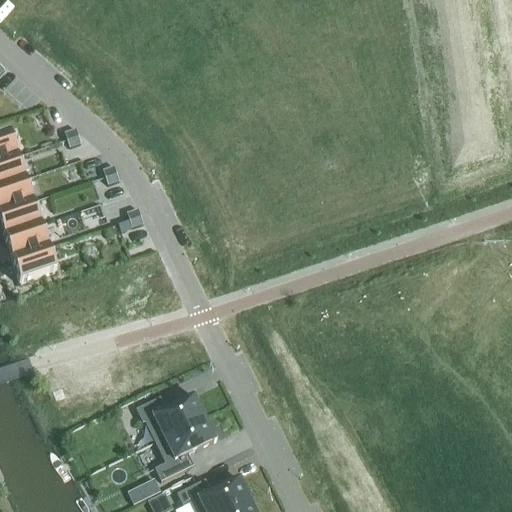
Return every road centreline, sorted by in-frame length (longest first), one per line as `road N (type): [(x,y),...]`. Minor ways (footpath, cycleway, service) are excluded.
road 1 (residential): [(206,317),(122,154),(0,42)]
road 2 (residential): [(206,317),(302,511)]
